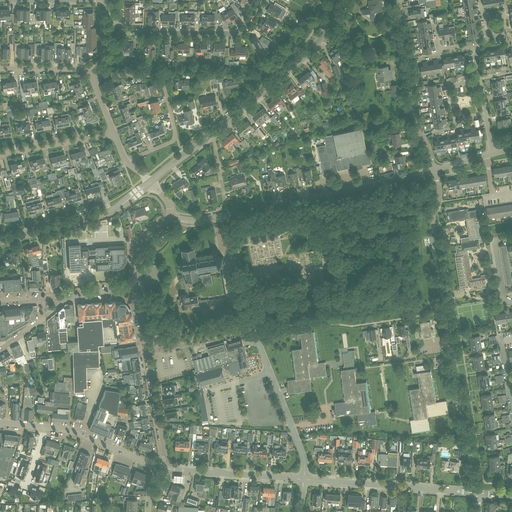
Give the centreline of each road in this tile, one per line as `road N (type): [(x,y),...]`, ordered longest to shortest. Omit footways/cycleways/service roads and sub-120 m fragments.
road 1 (residential): [(303,479),(302,454),(254,334),(146,347)]
road 2 (unclassified): [(227,214),(434,170)]
road 3 (tertiary): [(207,137),(305,56),(336,0)]
road 4 (residential): [(125,162),(176,136),(163,81),(92,77)]
road 5 (residential): [(452,342),(431,221),(439,199),(434,170)]
road 6 (residential): [(434,170),(416,127),(396,0)]
road 7 (tertiary): [(303,479),(475,492)]
road 8 (tertiary): [(0,243),(118,208),(151,182)]
road 9 (residential): [(122,30),(233,33),(262,0)]
road 10 (residential): [(475,492),(452,342)]
road 11 (tertiary): [(160,467),(303,479)]
road 12 (residential): [(160,467),(146,347)]
